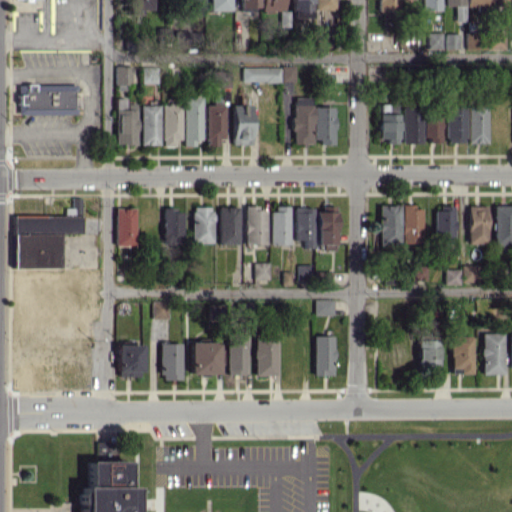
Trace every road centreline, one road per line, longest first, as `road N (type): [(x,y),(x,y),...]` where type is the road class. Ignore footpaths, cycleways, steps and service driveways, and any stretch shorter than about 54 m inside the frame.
road 1 (residential): [(511,173),(0,173)]
road 2 (residential): [(357,0),(355,407)]
road 3 (residential): [(0,411),(306,408)]
road 4 (residential): [(306,408),(511,405)]
